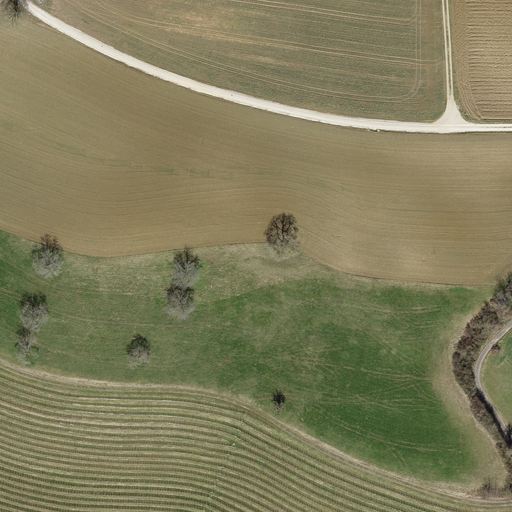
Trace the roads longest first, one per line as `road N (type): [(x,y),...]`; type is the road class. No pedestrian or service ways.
road 1 (track): [(511,503),(463,502),(380,476),(316,448),(261,411),(204,393),(80,386),(0,362)]
road 2 (track): [(26,0),(76,34),(174,80),(384,126),(511,126)]
road 3 (track): [(450,126),(444,0)]
